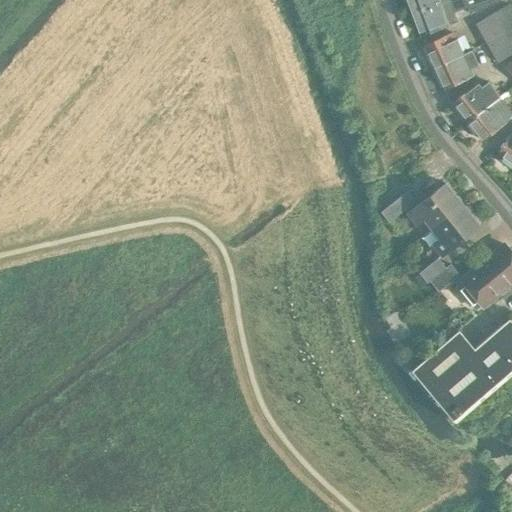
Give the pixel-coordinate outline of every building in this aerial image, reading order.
[(440,3),(439,0),(405,0),(411,14),(440,3)] [(449,26),(448,25),(457,21),(449,0),(447,0),(440,3),(411,14),(419,37),(449,26)] [(511,9),(508,3),(473,24),(483,41),(511,23),(511,9)] [(511,23),(483,41),(496,62),(511,53),(511,47),(510,44),(511,42),(511,23)] [(452,31),(423,45),(433,67),(463,53),(452,31)] [(463,53),(433,67),(443,88),(444,90),(474,75),(472,71),(479,68),(471,49),(463,53)] [(511,58),(503,67),(511,76),(511,58)] [(477,82),(452,101),(467,120),(492,101),(498,96),(487,82),(480,87),(477,82)] [(492,101),(467,120),(481,140),(506,121),(505,119),(511,114),(499,97),(498,96),(492,101)] [(511,164),(511,132),(497,154),(511,164)] [(414,201),(403,210),(406,213),(415,224),(423,218),(432,228),(461,205),(444,183),(417,204),(414,201)] [(399,197),(380,212),(388,222),(403,210),(414,201),(406,191),(399,197)] [(461,205),(432,228),(440,238),(432,245),(441,256),(478,226),(461,205)] [(511,282),(511,255),(511,254),(502,243),(460,278),(483,307),(511,282)] [(426,283),(430,280),(445,267),(437,257),(418,273),(426,283)] [(445,267),(430,280),(438,290),(458,274),(450,264),(445,267)] [(511,373),(511,322),(508,319),(473,348),(458,330),(410,371),(454,423),(511,373)]
